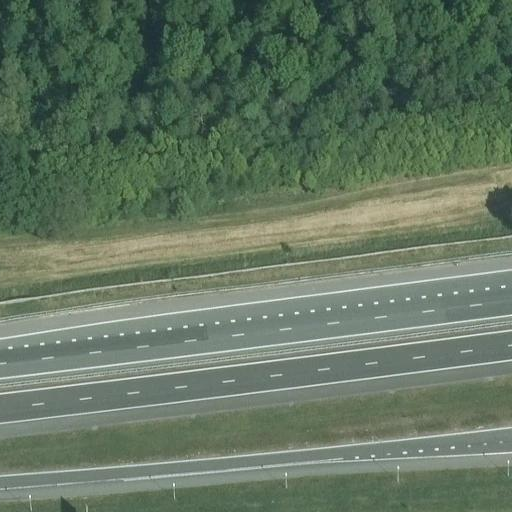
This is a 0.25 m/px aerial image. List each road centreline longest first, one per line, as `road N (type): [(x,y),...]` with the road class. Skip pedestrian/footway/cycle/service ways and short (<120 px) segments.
road 1 (motorway): [(511,299),(0,364)]
road 2 (motorway): [(0,410),(511,354)]
road 3 (motorway): [(0,481),(511,434)]
